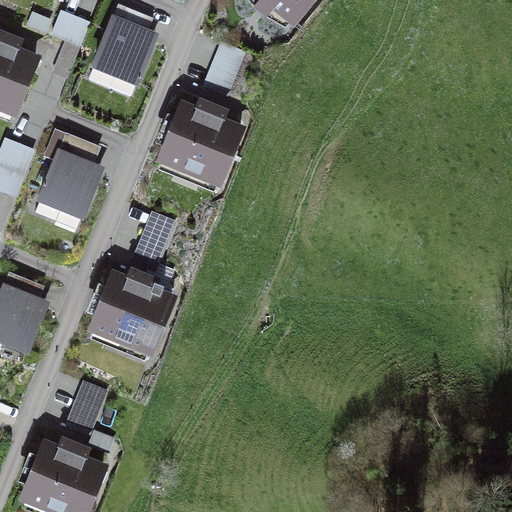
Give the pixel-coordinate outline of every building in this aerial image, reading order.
[(93,8),(73,0),(62,0),(54,22),(66,27),(83,34),(93,8)] [(270,0),(294,19),(310,0),(270,0)] [(113,19),(94,65),(136,82),(152,43),(137,37),(140,30),(113,19)] [(243,32),(219,22),(201,67),(224,76),(243,32)] [(71,64),(83,34),(66,27),(54,57),(71,64)] [(0,46),(0,104),(14,110),(35,60),(0,46)] [(182,107),(162,157),(220,180),(240,131),(182,107)] [(35,134),(4,121),(0,130),(0,178),(15,184),(35,134)] [(59,152),(40,199),(82,216),(98,176),(83,170),(86,163),(59,152)] [(170,205),(145,195),(127,239),(152,250),(170,205)] [(114,276),(93,326),(151,349),(171,300),(114,276)] [(4,287),(0,296),(0,339),(27,350),(43,311),(28,305),(31,298),(4,287)] [(99,375),(74,365),(57,406),(82,417),(99,375)] [(24,495),(66,511),(84,511),(102,469),(45,445),(24,495)]
